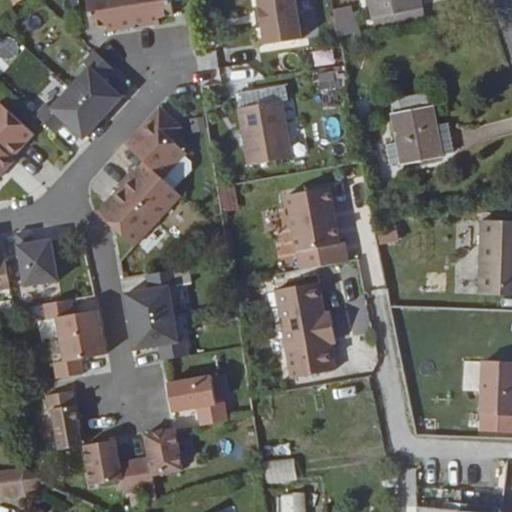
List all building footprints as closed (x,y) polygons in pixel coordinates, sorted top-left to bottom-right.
[(126,25),(122,0),(79,0),(83,25),(98,23),(99,29),(115,27),(126,25)] [(166,13),(164,0),(122,0),(126,25),(142,22),(152,21),(151,16),(166,13)] [(295,35),(290,0),(252,0),(253,2),(255,21),(257,40),(295,35)] [(414,10),(411,0),(366,0),(369,17),(414,10)] [(371,27),(421,19),(417,0),(411,0),(414,10),(369,17),(371,27)] [(350,6),(332,11),(339,36),(356,32),(350,6)] [(117,94),(98,77),(107,66),(86,47),(77,57),(84,63),(64,85),(98,115),(107,105),(117,94)] [(332,51),(312,53),(313,67),(333,66),(332,51)] [(98,115),(64,85),(45,106),(38,100),(28,111),(49,130),(60,119),(79,136),(88,126),(98,115)] [(391,109),(400,158),(438,150),(428,101),(424,102),(422,90),(394,95),(396,107),(391,109)] [(170,115),(150,96),(140,107),(161,127),(170,115)] [(276,99),(233,107),(243,164),(286,157),(276,99)] [(153,169),(178,143),(161,127),(140,107),(130,119),(116,134),(133,150),(153,169)] [(0,152),(3,155),(24,130),(0,109),(0,152)] [(153,169),(133,150),(120,164),(108,178),(147,215),(173,189),(153,169)] [(147,215),(108,178),(97,190),(84,203),(124,240),(147,215)] [(335,242),(327,186),(282,194),(295,269),(344,260),(340,241),(335,242)] [(379,248),(399,243),(395,224),(374,229),(379,248)] [(511,225),(474,225),(473,299),(511,299),(511,225)] [(40,279),(33,237),(15,240),(14,230),(0,232),(0,241),(7,284),(40,279)] [(167,316),(163,287),(172,285),(171,278),(170,270),(141,274),(142,286),(143,290),(118,294),(120,308),(123,322),(167,316)] [(270,289),(282,351),(331,341),(325,311),(319,312),(314,281),(270,289)] [(63,308),(62,299),(33,304),(35,316),(35,319),(46,318),(49,340),(94,333),(92,321),(90,310),(64,314),(63,308)] [(172,343),(167,316),(123,322),(125,337),(127,350),(151,346),(154,363),(183,358),(180,342),(172,343)] [(74,374),(71,359),(97,355),(96,344),(94,333),(49,340),(53,362),(43,364),(45,378),(74,374)] [(238,334),(195,342),(197,355),(241,348),(238,334)] [(511,364),(477,362),(474,414),(464,414),(463,430),(492,432),(493,416),(511,416),(511,364)] [(212,407),(208,378),(163,385),(165,399),(167,414),(191,411),(195,427),(222,423),(220,406),(212,407)] [(67,417),(62,393),(34,398),(36,411),(41,410),(48,450),(71,447),(67,417)] [(175,474),(170,432),(154,435),(138,437),(141,458),(141,461),(126,463),(130,493),(144,491),(143,478),(175,474)] [(130,493),(126,463),(110,466),(110,463),(106,442),(91,444),(74,446),(81,489),(112,484),(115,495),(130,493)] [(0,496),(19,494),(38,480),(14,466),(0,468),(0,496)]
